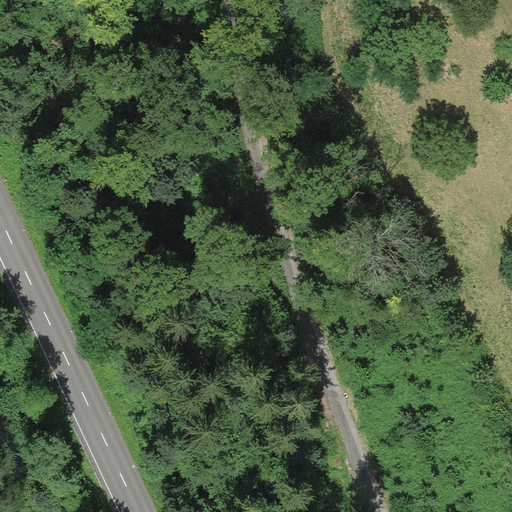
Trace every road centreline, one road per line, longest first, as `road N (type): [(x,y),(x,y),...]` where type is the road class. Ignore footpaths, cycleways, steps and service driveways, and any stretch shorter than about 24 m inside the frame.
road 1 (track): [(379,511),(279,245),(241,84),(236,0)]
road 2 (tertiary): [(0,213),(138,511)]
